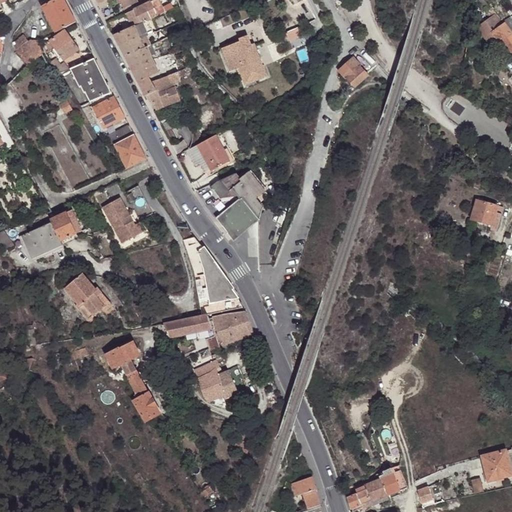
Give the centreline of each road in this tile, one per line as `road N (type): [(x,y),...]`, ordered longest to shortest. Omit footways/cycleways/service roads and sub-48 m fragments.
road 1 (secondary): [(338,511),(249,292),(157,159),(78,0)]
road 2 (unclassified): [(328,0),(347,43),(299,224),(268,282)]
